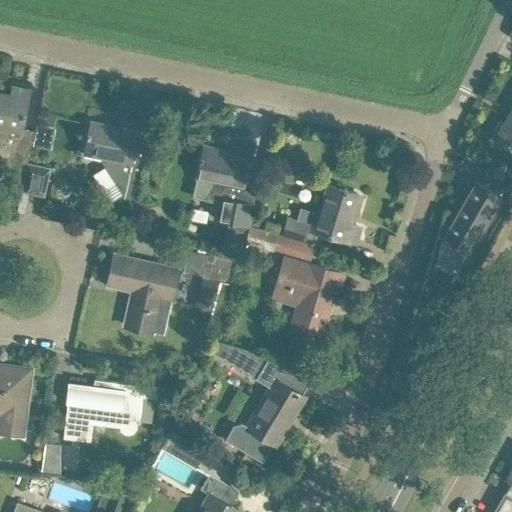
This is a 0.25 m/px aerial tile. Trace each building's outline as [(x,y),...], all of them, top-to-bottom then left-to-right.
[(21,127),(29,90),(13,86),(11,96),(0,93),(0,164),(25,170),(34,130),(21,127)] [(148,144),(136,141),(140,122),(123,118),(121,127),(91,121),(89,132),(87,132),(83,153),(106,157),(104,166),(119,186),(118,190),(137,193),(140,181),(148,144)] [(511,118),(509,124),(504,121),(495,137),(504,142),(503,144),(511,149),(511,118)] [(199,159),(200,159),(197,176),(213,180),(209,195),(217,197),(212,218),(230,222),(249,226),(253,205),(257,185),(245,183),(252,146),(236,142),(234,151),(203,145),(201,156),(200,156),(199,159)] [(27,161),(21,191),(44,196),(50,166),(27,161)] [(466,253),(500,194),(478,181),(443,240),(466,253)] [(287,217),(282,234),(313,243),(316,231),(353,242),(353,240),(357,241),(361,229),(357,228),(358,226),(349,223),(353,209),(356,209),(360,196),(357,195),(358,193),(346,190),(347,188),(343,187),(343,189),(328,184),(319,214),(312,212),(309,223),(287,217)] [(278,233),(249,226),(244,242),(273,250),(278,233)] [(178,267),(134,258),(115,253),(108,283),(132,289),(125,324),(152,330),(160,296),(171,298),(178,267)] [(209,253),(203,278),(232,284),(238,260),(209,253)] [(343,273),(324,267),(310,263),(309,267),(283,259),(271,298),(297,306),(291,328),(319,337),(326,312),(324,311),(327,303),(329,303),(334,287),(339,288),(343,273)] [(233,428),(225,442),(261,463),(274,442),(277,444),(286,428),(284,427),(293,411),(295,413),(305,395),(302,393),(315,371),(268,357),(256,378),(269,386),(246,426),(243,424),(233,428)] [(0,431),(22,435),(31,368),(0,363),(0,408),(0,409),(0,431)] [(174,371),(172,385),(193,388),(194,374),(174,371)] [(95,378),(94,384),(68,381),(66,400),(68,401),(63,437),(90,440),(92,422),(119,425),(121,430),(125,432),(129,432),(133,431),(136,428),(137,422),(139,422),(142,396),(164,398),(165,387),(95,378)] [(181,422),(178,427),(179,432),(184,435),(190,434),(193,429),(192,424),(186,421),(181,422)] [(170,432),(160,448),(195,468),(204,452),(170,432)] [(511,511),(511,467),(509,474),(511,475),(511,479),(497,506),(506,511),(511,511)] [(150,470),(144,479),(154,486),(160,477),(150,470)] [(238,490),(221,480),(208,473),(199,488),(208,493),(197,511),(239,511),(240,510),(230,504),(238,490)] [(115,483),(103,511),(121,511),(130,488),(115,483)]
